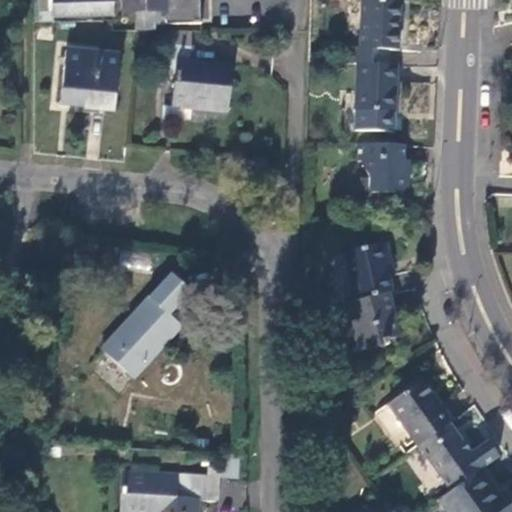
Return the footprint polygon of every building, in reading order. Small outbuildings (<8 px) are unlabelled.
[(112,0),(53,0),(54,18),(113,17),(112,0)] [(136,13),(136,31),(154,30),(155,12),(165,12),(166,24),(193,23),(193,0),(122,0),(122,13),(136,13)] [(353,46),(352,63),(356,63),(386,65),(386,48),(397,49),(399,2),(369,0),(363,0),(361,46),(353,46)] [(163,44),(187,47),(189,35),(165,33),(163,44)] [(192,47),(187,47),(163,44),(161,71),(175,73),(172,106),(226,112),(232,67),(191,62),(192,47)] [(113,110),(120,55),(65,49),(60,105),(113,110)] [(393,113),(395,65),(386,65),(356,63),(355,110),(393,113)] [(404,157),(403,145),(357,144),(357,165),(360,165),(362,168),(362,196),(397,198),(409,189),(408,157),(404,157)] [(388,294),(391,294),(387,273),(385,263),(390,262),(387,244),(345,251),(354,300),(388,294)] [(190,291),(170,273),(102,347),(135,378),(181,327),(169,314),(190,291)] [(397,338),(388,294),(354,300),(347,302),(357,350),(382,346),(381,341),(386,340),(397,338)] [(450,423),(452,421),(441,406),(437,408),(419,382),(388,405),(418,446),(450,423)] [(462,440),(450,423),(418,446),(450,492),(480,471),(481,470),(460,442),(462,440)] [(91,446),(75,445),(76,455),(91,456),(91,446)] [(238,480),(240,456),(220,455),(219,477),(220,476),(220,478),(238,480)] [(197,511),(198,501),(183,499),(184,474),(123,471),(120,511),(197,511)] [(480,471),(450,492),(438,501),(446,511),(511,511),(511,503),(505,495),(499,499),(480,471)] [(183,499),(198,501),(218,502),(220,478),(220,476),(219,477),(184,474),(183,499)] [(391,511),(382,498),(362,511),(391,511)]
